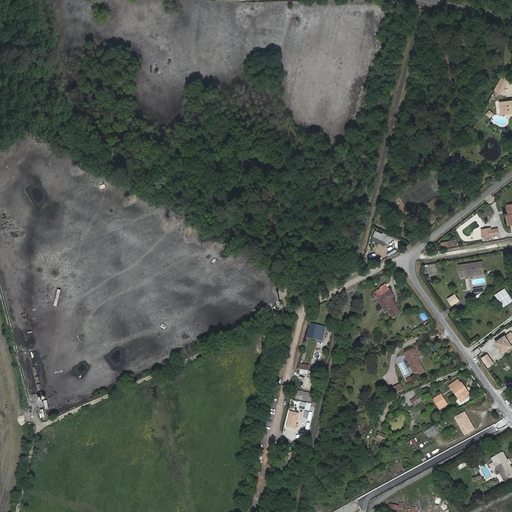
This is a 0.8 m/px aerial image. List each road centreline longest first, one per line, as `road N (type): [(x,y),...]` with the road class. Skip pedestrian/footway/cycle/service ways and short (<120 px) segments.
road 1 (unknown): [(253,511),(304,304)]
road 2 (unclassified): [(511,415),(414,278),(414,255)]
road 3 (residential): [(414,255),(511,174)]
